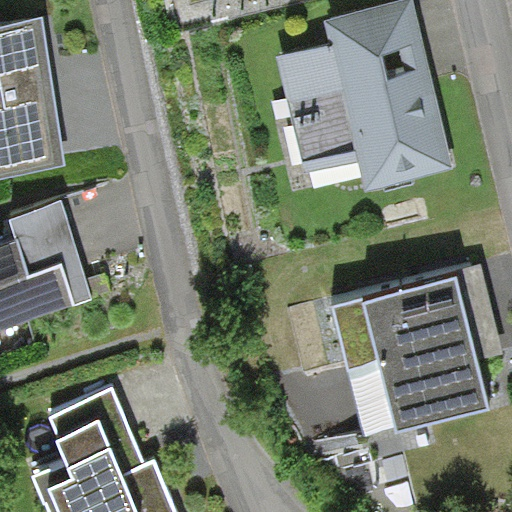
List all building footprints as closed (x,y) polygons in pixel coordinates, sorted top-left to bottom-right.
[(415,0),(355,0),(326,7),(332,32),(278,44),(305,162),(360,149),(367,177),(453,157),(432,69),(415,0)] [(44,3),(0,10),(0,161),(67,151),(53,64),(44,3)] [(10,203),(16,223),(21,221),(31,256),(62,247),(65,259),(76,295),(93,290),(63,188),(10,203)] [(65,259),(62,247),(31,256),(21,221),(16,223),(0,227),(0,320),(77,298),(76,295),(65,259)] [(365,281),(334,288),(349,353),(381,345),(397,412),(490,390),(481,350),(504,345),(482,253),(458,259),(457,254),(364,276),(365,281)] [(182,511),(156,449),(145,454),(142,447),(113,376),(49,402),(66,444),(33,458),(55,511),(182,511)]
